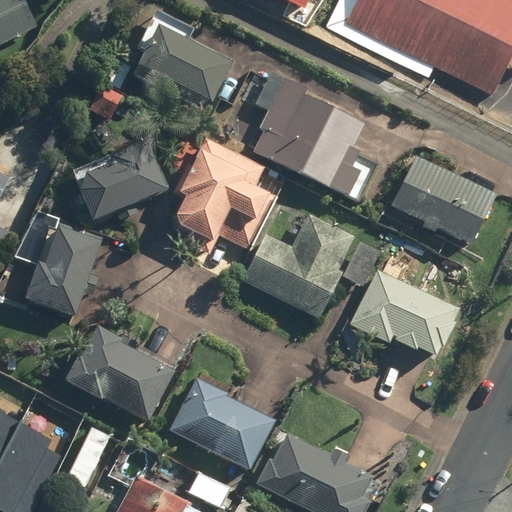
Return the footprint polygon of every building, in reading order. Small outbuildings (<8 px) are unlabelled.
[(0,0),(0,53),(39,32),(22,0),(0,0)] [(511,71),(511,0),(352,0),(341,23),(496,102),(511,71)] [(234,68),(188,45),(195,34),(158,12),(135,51),(146,57),(135,78),(209,117),(234,68)] [(134,67),(113,58),(102,81),(124,91),(134,67)] [(368,126),(289,82),(271,113),(251,150),(330,194),(332,191),(354,153),(368,126)] [(114,102),(117,96),(102,88),(90,112),(113,123),(122,106),(114,102)] [(145,135),(108,151),(111,159),(72,176),(94,225),(170,192),(145,135)] [(235,158),(229,169),(194,151),(172,194),(186,201),(172,227),(214,248),(220,236),(248,251),(254,254),(265,233),(258,230),(277,193),(258,184),(264,172),(235,158)] [(381,168),(354,153),(332,191),(360,206),(381,168)] [(392,206),(427,226),(424,233),(436,239),(439,232),(471,250),(497,202),(418,158),(392,206)] [(0,230),(0,203),(8,187),(11,181),(0,175),(0,261),(13,237),(0,230)] [(356,242),(305,216),(289,247),(268,236),(244,283),(320,322),(344,276),(340,274),(356,242)] [(103,242),(59,228),(59,223),(34,217),(20,260),(42,267),(29,305),(78,320),(103,242)] [(393,343),(440,366),(464,317),(379,276),(353,330),(391,348),(393,343)] [(120,333),(117,340),(102,332),(86,361),(82,358),(67,385),(153,431),(183,375),(145,355),(149,348),(120,333)] [(277,427),(228,401),(232,394),(202,378),(198,385),(171,435),(250,477),(277,427)] [(4,511),(39,451),(0,429),(0,511),(4,511)] [(113,441),(92,430),(65,480),(86,491),(113,441)] [(327,461),(286,438),(259,487),(304,511),(373,511),(376,508),(366,502),(375,486),(348,471),(353,462),(333,451),(327,461)] [(221,511),(232,494),(202,476),(190,498),(215,511),(221,511)] [(137,480),(130,492),(124,489),(111,511),(190,511),(192,510),(137,480)]
